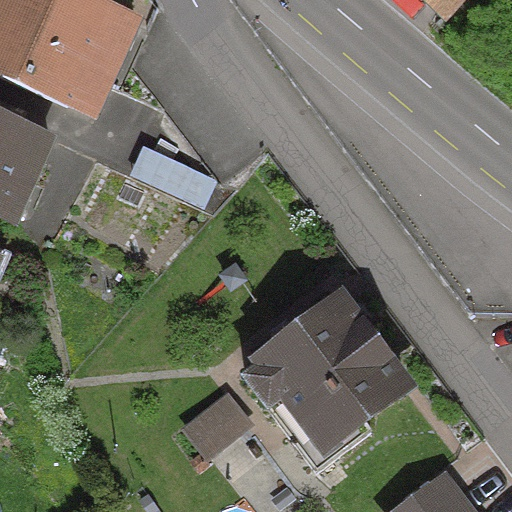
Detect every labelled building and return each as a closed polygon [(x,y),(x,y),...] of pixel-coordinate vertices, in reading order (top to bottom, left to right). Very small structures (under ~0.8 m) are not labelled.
[(0,0),(0,75),(96,119),(143,15),(110,0),(0,0)] [(425,0),(448,21),(467,0),(425,0)] [(0,218),(17,226),(58,132),(0,106),(0,218)] [(218,178),(143,145),(130,176),(205,209),(218,178)] [(417,384),(343,285),(247,356),(253,364),(242,372),(317,473),(373,430),(367,421),(417,384)] [(255,426),(229,392),(181,428),(207,462),(255,426)] [(479,511),(447,469),(389,511),(479,511)]
